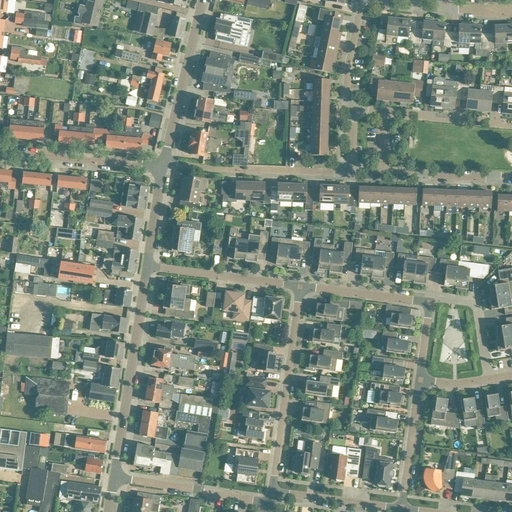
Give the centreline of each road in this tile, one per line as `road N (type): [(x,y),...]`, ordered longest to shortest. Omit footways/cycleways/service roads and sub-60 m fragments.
road 1 (residential): [(511,177),(356,171),(352,110)]
road 2 (residential): [(114,477),(147,267)]
road 3 (residential): [(271,492),(299,287)]
road 4 (residential): [(164,167),(202,0)]
road 5 (residential): [(0,154),(164,167)]
road 6 (residential): [(352,110),(511,127)]
road 7 (residential): [(268,503),(114,477)]
road 8 (residential): [(299,287),(147,267)]
road 9 (residential): [(401,508),(271,492)]
road 10 (residential): [(401,508),(419,380)]
road 11 (residential): [(426,304),(299,287)]
road 12 (residential): [(487,380),(474,306),(426,304)]
